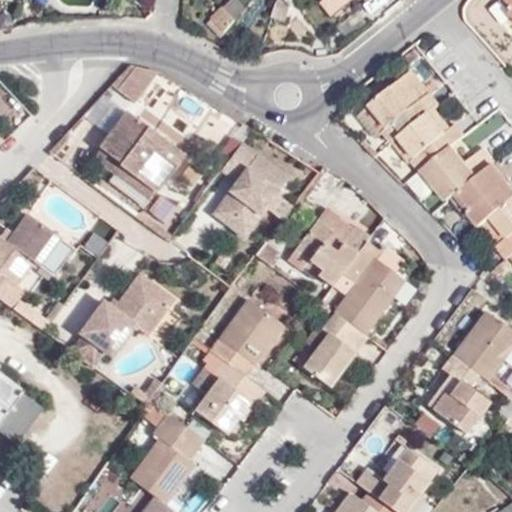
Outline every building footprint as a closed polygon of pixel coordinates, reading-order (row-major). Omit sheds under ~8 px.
[(329,0),(338,11),(351,0),(329,0)] [(376,16),(368,6),(346,22),(353,33),(376,16)] [(225,8),(214,21),(225,32),(236,17),(225,8)] [(161,71),(138,66),(134,72),(155,78),(161,71)] [(119,89),(136,102),(155,78),(134,72),(119,89)] [(387,133),(396,143),(401,139),(429,115),(435,111),(441,106),(414,74),(374,107),(392,129),(387,133)] [(387,133),(392,129),(374,107),(366,114),(384,136),(387,133)] [(451,131),(435,111),(429,115),(447,135),(451,131)] [(511,125),(502,112),(480,128),(495,149),(511,136),(511,125)] [(184,154),(129,113),(103,150),(123,164),(122,165),(138,177),(145,170),(163,183),(184,154)] [(414,161),(424,173),(426,171),(454,148),(466,137),(457,127),(451,131),(447,135),(429,115),(401,139),(418,158),(414,161)] [(291,183),(261,159),(245,147),(224,173),(240,185),(239,187),(243,190),(237,197),(233,194),(215,217),(233,231),(242,221),(253,230),(268,212),(283,224),(294,210),(279,198),(291,183)] [(454,148),(426,171),(442,191),(452,203),(454,200),(465,192),(498,164),(487,152),(477,161),(482,165),(475,172),(470,166),(454,148)] [(95,161),(149,201),(163,183),(145,170),(138,177),(122,165),(123,164),(103,150),(95,161)] [(477,161),(470,166),(475,172),(482,165),(477,161)] [(485,228),(487,226),(497,219),(511,205),(511,184),(505,177),(498,184),(489,175),(497,168),(500,165),(498,164),(465,192),(481,210),(474,216),(485,228)] [(505,177),(497,168),(489,175),(498,184),(505,177)] [(429,202),(442,191),(426,171),(409,186),(422,202),(429,202)] [(243,190),(239,187),(233,194),(237,197),(243,190)] [(454,200),(470,219),(474,216),(481,210),(465,192),(454,200)] [(511,205),(497,219),(511,236),(511,240),(504,247),(511,256),(511,205)] [(344,221),(328,209),(321,220),(336,232),(344,221)] [(0,297),(11,306),(17,295),(24,287),(18,283),(34,260),(41,265),(61,237),(27,212),(7,239),(0,234),(0,297)] [(504,247),(511,240),(511,236),(497,219),(487,226),(504,247)] [(343,273),(368,241),(371,237),(359,228),(357,230),(344,221),(336,232),(321,220),(298,251),(324,271),(319,279),(332,289),(343,273)] [(233,231),(245,241),(253,230),(242,221),(233,231)] [(53,274),(73,246),(61,237),(41,265),(53,274)] [(357,284),(335,312),(337,314),(364,334),(405,282),(396,274),(376,259),(381,252),(368,241),(343,273),(357,284)] [(266,244),(258,255),(269,264),(277,253),(266,244)] [(404,263),(385,248),(381,252),(376,259),(396,274),(404,263)] [(289,263),(315,283),(319,279),(324,271),(298,251),(289,263)] [(223,254),(217,262),(224,268),(231,260),(223,254)] [(153,286),(138,275),(132,283),(146,295),(153,286)] [(112,309),(109,306),(102,302),(79,332),(83,335),(71,351),(91,366),(103,350),(111,355),(132,326),(146,337),(173,300),(153,286),(146,295),(132,283),(117,302),(112,309)] [(45,331),(52,322),(17,295),(11,306),(45,331)] [(117,302),(114,299),(109,306),(112,309),(117,302)] [(211,349),(214,352),(246,376),(282,325),(248,299),(211,349)] [(511,349),(511,330),(486,311),(454,356),(478,374),(489,382),(511,349)] [(304,366),(330,386),(369,337),(364,334),(337,314),(324,331),(328,334),(304,366)] [(194,411),(226,434),(239,418),(249,404),(253,406),(265,390),(246,376),(214,352),(203,369),(217,379),(194,411)] [(469,389),(478,374),(454,356),(443,371),(449,375),(434,397),(437,400),(432,407),(467,432),(488,403),(469,389)] [(0,430),(18,443),(44,407),(0,374),(0,430)] [(128,394),(147,407),(152,401),(162,385),(156,381),(145,396),(134,387),(128,394)] [(432,407),(437,400),(434,397),(429,404),(432,407)] [(239,418),(243,420),(253,406),(249,404),(239,418)] [(425,409),(415,422),(431,434),(441,421),(425,409)] [(164,434),(132,479),(155,495),(166,503),(194,464),(182,454),(197,434),(169,413),(159,429),(164,434)] [(387,480),(372,469),(360,485),(370,493),(396,511),(409,511),(432,482),(418,473),(427,462),(411,449),(387,480)] [(432,482),(440,471),(427,462),(418,473),(432,482)] [(396,511),(370,493),(363,501),(353,494),(339,511),(396,511)] [(142,511),(177,511),(166,503),(155,495),(142,511)] [(511,511),(511,503),(499,511),(511,511)]
